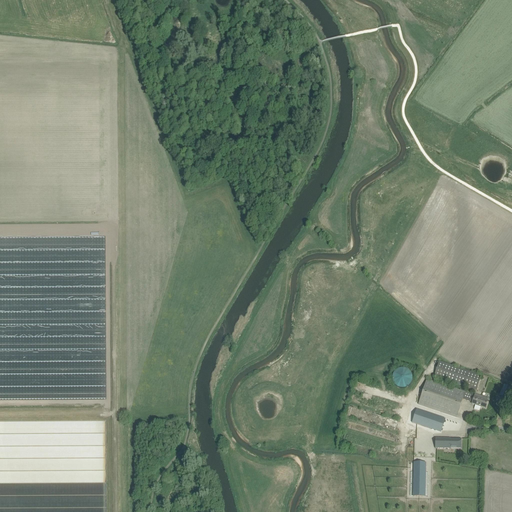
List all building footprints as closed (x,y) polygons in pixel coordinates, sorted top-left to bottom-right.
[(482,375),(439,361),(434,377),(477,391),(482,375)] [(396,370),(395,372),(394,373),(393,374),(393,375),(392,376),(392,377),(392,378),(392,379),(393,381),(393,382),(394,383),(394,384),(395,385),(396,386),(397,387),(398,387),(399,388),(401,388),(402,388),(404,388),(405,388),(406,388),(408,387),(409,386),(410,385),(411,384),(411,383),(412,382),(412,380),(413,379),(413,378),(413,377),(412,375),(412,374),(411,373),(410,371),(409,370),(407,369),(406,369),(405,368),(403,368),(402,368),(400,368),(399,369),(397,370),(396,370)] [(426,379),(418,404),(457,417),(463,399),(471,402),(473,395),(426,379)] [(499,396),(506,399),(511,388),(504,385),(499,396)] [(488,401),(487,400),(488,398),(475,394),(472,404),(486,409),(488,401)] [(412,423),(435,431),(436,429),(441,431),(445,419),(417,409),(412,423)] [(449,449),(449,448),(461,448),(461,439),(449,439),(449,438),(435,438),(435,448),(449,449)] [(421,463),(414,463),(413,496),(425,496),(426,465),(421,465),(421,463)]
